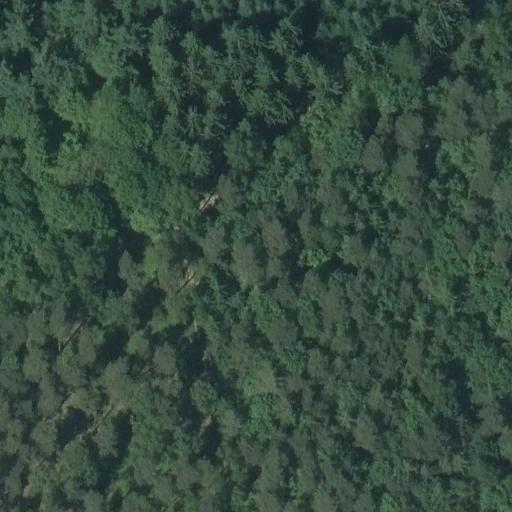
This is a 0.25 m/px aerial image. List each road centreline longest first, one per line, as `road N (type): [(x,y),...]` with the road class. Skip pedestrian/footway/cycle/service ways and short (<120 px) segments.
road 1 (track): [(0,326),(511,34)]
road 2 (track): [(234,511),(135,0)]
